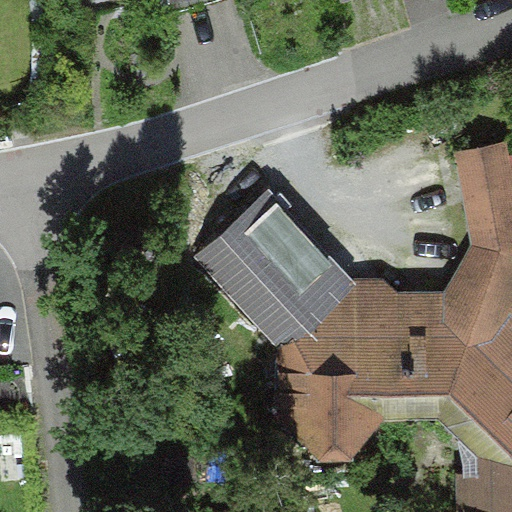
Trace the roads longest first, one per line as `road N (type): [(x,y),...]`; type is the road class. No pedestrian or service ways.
road 1 (unclassified): [(511,23),(166,143),(31,172)]
road 2 (residential): [(31,172),(72,511)]
